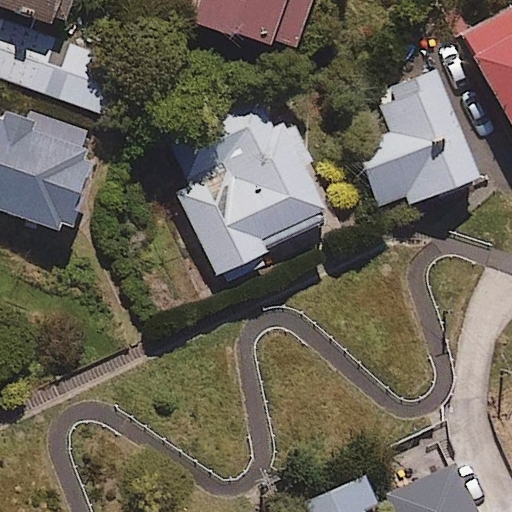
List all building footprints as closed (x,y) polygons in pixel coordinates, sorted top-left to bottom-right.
[(0,0),(0,3),(58,23),(65,0),(0,0)] [(307,0),(198,0),(192,16),(289,51),(307,0)] [(511,5),(460,32),(511,132),(511,5)] [(38,37),(0,23),(0,75),(105,113),(123,61),(40,32),(38,37)] [(353,145),(378,204),(405,193),(409,202),(475,174),(432,68),(375,91),(391,129),(353,145)] [(179,194),(216,272),(267,248),(263,239),(322,211),(301,166),(310,162),(291,122),(273,131),(256,96),(168,138),(192,187),(179,194)] [(76,157),(85,131),(36,114),(33,121),(7,113),(4,121),(0,119),(0,208),(62,230),(85,160),(76,157)] [(475,511),(452,463),(381,496),(385,504),(373,510),(373,511),(475,511)] [(312,511),(362,511),(376,505),(360,472),(306,498),(312,511)]
